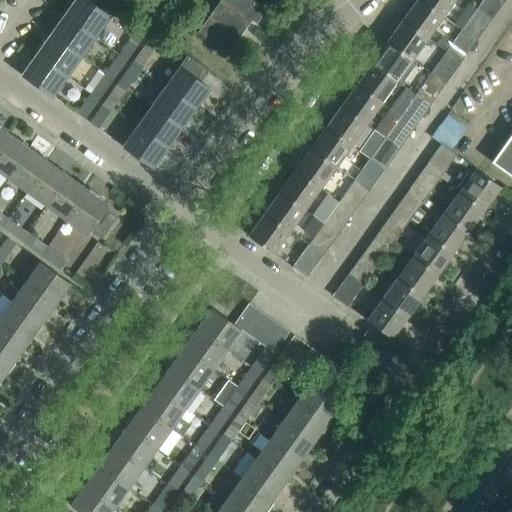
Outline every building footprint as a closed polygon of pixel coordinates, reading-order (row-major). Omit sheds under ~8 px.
[(86,0),(74,0),(64,14),(94,35),(108,15),(86,0)] [(227,52),(239,34),(251,18),(256,22),(265,9),(253,0),(219,0),(197,31),(227,52)] [(441,15),(419,0),(415,0),(401,20),(426,37),(441,15)] [(452,0),(419,0),(441,15),(452,0)] [(494,15),(496,0),(481,0),(476,8),(483,13),(494,15)] [(478,36),(483,13),(476,8),(461,29),(468,34),(478,36)] [(94,35),(64,14),(50,34),(80,55),(94,35)] [(426,37),(401,20),(386,41),(410,59),(426,37)] [(463,58),(468,34),(461,29),(446,50),(453,55),(463,58)] [(127,59),(141,38),(133,32),(118,53),(127,59)] [(80,55),(50,34),(36,53),(65,75),(80,55)] [(410,59),(386,41),(370,63),(395,80),(410,59)] [(139,68),(154,47),(146,42),(131,62),(139,68)] [(448,79),(453,55),(446,50),(430,72),(437,77),(448,79)] [(65,75),(36,53),(22,73),(51,95),(65,75)] [(113,78),(127,59),(118,53),(104,73),(113,78)] [(187,54),(178,67),(165,86),(194,107),(208,87),(200,81),(208,70),(187,54)] [(125,88),(139,68),(131,62),(117,82),(125,88)] [(395,80),(370,63),(355,84),(380,102),(395,80)] [(432,101),(437,77),(430,72),(415,93),(422,98),(432,101)] [(98,98),(113,78),(104,73),(90,92),(98,98)] [(111,107),(125,88),(117,82),(103,102),(111,107)] [(380,102),(355,84),(340,106),(364,123),(380,102)] [(180,127),(194,107),(165,86),(150,106),(180,127)] [(85,117),(98,98),(90,92),(77,111),(85,117)] [(417,122),(422,98),(415,93),(400,115),(406,120),(417,122)] [(98,126),(111,107),(103,102),(90,120),(98,126)] [(166,147),(180,127),(150,106),(136,125),(166,147)] [(364,123),(340,106),(324,127),(349,145),(364,123)] [(402,144),(406,120),(400,115),(389,108),(374,129),(385,136),(392,141),(402,144)] [(0,145),(9,133),(0,126),(0,124),(0,123),(0,145)] [(152,166),(166,147),(136,125),(122,145),(152,166)] [(349,145),(324,127),(309,149),(333,166),(349,145)] [(511,132),(492,161),(511,175),(511,132)] [(0,171),(7,177),(28,147),(9,133),(0,145),(0,171)] [(391,141),(392,141),(385,136),(368,159),(375,164),(376,163),(386,165),(391,141)] [(440,143),(440,144),(427,162),(432,171),(439,176),(455,154),(440,143)] [(27,191),(48,161),(28,147),(7,177),(27,191)] [(333,166),(309,149),(293,170),(318,188),(333,166)] [(371,186),(375,164),(368,159),(353,180),(360,186),(360,184),(371,186)] [(47,205),(68,175),(48,161),(27,191),(47,205)] [(493,195),(499,186),(475,168),(459,189),(484,207),(484,206),(491,207),(496,201),(493,195)] [(318,188),(293,170),(278,191),(303,209),(318,188)] [(423,198),(439,176),(432,171),(412,183),(417,193),(416,193),(423,198)] [(66,219),(87,189),(68,175),(47,205),(66,219)] [(355,208),(360,186),(353,180),(337,202),(343,206),(355,208)] [(89,187),(87,189),(66,219),(86,233),(89,230),(96,235),(91,242),(84,237),(75,250),(71,247),(64,257),(78,268),(85,258),(116,215),(105,207),(107,203),(97,196),(98,194),(89,187)] [(468,229),(484,207),(459,189),(444,211),(468,229)] [(303,209),(278,191),(262,214),(287,231),(303,209)] [(408,220),(423,198),(416,193),(396,205),(402,214),(401,215),(408,220)] [(340,229),(343,206),(337,202),(322,223),(329,228),(330,227),(340,229)] [(453,250),(468,229),(444,211),(428,233),(453,250)] [(272,252),(287,231),(262,214),(248,235),(272,252)] [(392,241),(408,220),(401,215),(381,226),(386,235),(385,236),(392,241)] [(27,232),(7,218),(1,227),(21,241),(27,232)] [(325,251),(329,228),(322,223),(307,245),(314,250),(314,248),(325,251)] [(47,246),(27,232),(21,241),(41,255),(47,246)] [(437,272),(453,250),(428,233),(413,254),(437,272)] [(377,263),(392,241),(385,236),(366,248),(371,257),(370,257),(377,263)] [(15,243),(7,237),(0,247),(0,261),(1,263),(15,243)] [(309,272),(314,250),(307,245),(292,266),(306,276),(309,272)] [(66,260),(47,246),(41,255),(60,268),(66,260)] [(422,293),(437,272),(413,254),(397,276),(422,293)] [(362,284),(377,263),(370,257),(350,269),(356,278),(355,279),(362,284)] [(55,302),(69,282),(39,260),(25,280),(55,302)] [(406,315),(422,293),(397,276),(382,297),(406,315)] [(347,305),(362,284),(355,279),(335,291),(332,295),(347,305)] [(41,321),(55,302),(25,280),(11,300),(41,321)] [(391,337),(406,315),(382,297),(366,319),(391,337)] [(0,321),(27,341),(41,321),(11,300),(0,315),(0,321)] [(243,330),(258,309),(248,302),(233,323),(240,328),(243,330)] [(211,307),(197,327),(226,348),(240,328),(233,323),(211,307)] [(254,337),(268,317),(258,309),(243,330),(254,337)] [(264,344),(278,324),(268,317),(254,337),(264,344)] [(0,350),(13,360),(27,341),(0,321),(0,350)] [(274,352),(288,331),(278,324),(264,344),(266,346),(274,352)] [(226,348),(197,327),(183,346),(212,367),(226,348)] [(289,363),(304,342),(293,335),(279,356),(287,361),(289,363)] [(299,370),(314,349),(304,342),(289,363),(299,370)] [(212,367),(183,346),(176,357),(174,355),(167,365),(168,367),(197,387),(212,367)] [(259,372),(274,352),(266,346),(252,366),(259,372)] [(309,377),(324,356),(314,349),(299,370),(309,377)] [(15,361),(13,360),(0,350),(0,378),(6,370),(8,371),(15,361)] [(272,381),(287,361),(279,356),(264,376),(272,381)] [(319,384),(334,363),(324,356),(309,377),(312,379),(319,384)] [(245,391),(259,372),(252,366),(238,386),(245,391)] [(197,387),(168,367),(162,376),(160,375),(153,385),(154,386),(184,407),(197,387)] [(258,401),(272,381),(264,376),(250,395),(258,401)] [(341,400),(319,384),(312,379),(297,400),(327,420),(341,400)] [(184,407),(154,386),(148,396),(146,394),(139,404),(140,406),(170,426),(181,435),(189,424),(177,415),(184,407)] [(231,411),(245,391),(238,386),(223,406),(231,411)] [(244,420),(258,401),(250,395),(236,415),(244,420)] [(328,422),(327,420),(297,400),(284,419),(313,440),(320,430),(322,431),(328,422)] [(170,426),(140,406),(133,416),(131,415),(124,425),(126,426),(155,447),(170,426)] [(217,430),(231,411),(223,406),(210,425),(217,430)] [(230,440),(244,420),(236,415),(222,434),(230,440)] [(299,459),(313,440),(284,419),(270,438),(299,459)] [(203,450),(217,430),(210,425),(195,445),(203,450)] [(155,447),(126,426),(112,445),(141,466),(155,447)] [(216,460),(230,440),(222,434),(208,455),(216,460)] [(285,479),(299,459),(270,438),(255,458),(285,479)] [(141,466),(112,445),(98,465),(127,486),(141,466)] [(189,471),(203,450),(195,445),(181,465),(189,471)] [(202,479),(216,460),(208,455),(194,474),(202,479)] [(270,499),(285,479),(255,458),(241,478),(270,499)] [(127,486),(98,465),(84,484),(113,505),(127,486)] [(175,490),(189,471),(181,465),(167,484),(175,490)] [(188,499),(202,479),(194,474),(180,493),(188,499)] [(272,501),(270,499),(241,478),(227,497),(247,511),(261,511),(263,509),(265,510),(272,501)] [(108,511),(113,505),(84,484),(70,504),(81,511),(108,511)] [(161,509),(175,490),(167,484),(153,504),(161,509)] [(178,511),(188,499),(180,493),(166,511),(178,511)] [(247,511),(227,497),(216,511),(247,511)]
